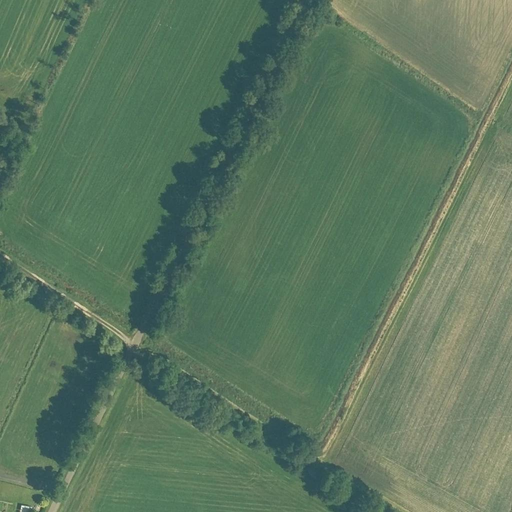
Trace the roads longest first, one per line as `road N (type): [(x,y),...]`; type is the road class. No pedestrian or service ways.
road 1 (residential): [(61,492),(305,0)]
road 2 (track): [(0,240),(141,328)]
